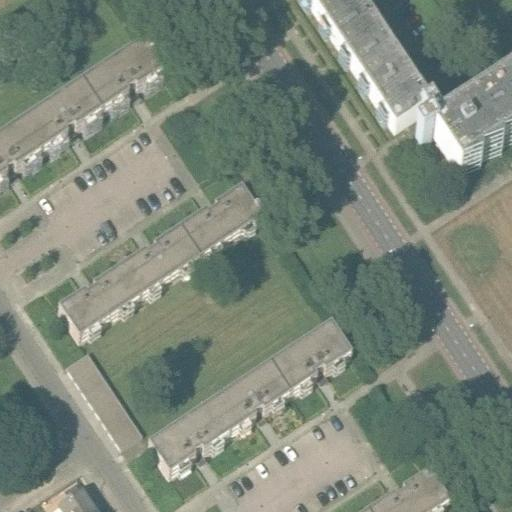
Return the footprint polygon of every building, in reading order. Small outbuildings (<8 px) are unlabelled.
[(441,107),(429,114),(390,56),(352,0),(303,0),(394,138),(420,121),(428,134),(415,143),(421,152),(434,143),(457,179),(511,142),(511,81),(451,122),(441,107)] [(81,88),(20,129),(0,142),(0,187),(4,184),(7,183),(6,182),(10,179),(14,176),(15,177),(41,160),(64,144),(67,142),(75,136),(75,137),(102,119),(127,103),(128,102),(128,101),(136,96),(136,97),(138,95),(139,95),(163,79),(151,60),(153,59),(150,53),(147,55),(142,48),(81,88)] [(144,260),(119,277),(94,293),(93,294),(93,295),(85,300),(85,299),(83,300),(58,317),(78,348),(81,347),(109,328),(139,308),(170,288),(200,268),(231,248),(261,228),(257,222),(260,220),(256,214),(254,216),(240,196),(216,212),(214,214),(215,215),(207,220),(206,219),(205,220),(180,237),(155,253),(153,254),(153,255),(146,260),(145,259),(144,260)] [(327,379),(351,363),(330,331),(269,372),(208,412),(149,451),(147,453),(168,484),(194,467),(195,466),(194,465),(202,460),(203,461),(204,460),(229,443),(255,426),(254,425),(259,422),(262,420),(263,421),(264,420),(290,403),(316,386),(316,385),(320,382),(324,380),(327,379)] [(66,372),(72,382),(94,368),(87,358),(66,372)] [(72,382),(79,393),(101,379),(94,368),(72,382)] [(79,393),(86,404),(108,389),(101,379),(79,393)] [(86,404),(93,414),(114,399),(108,389),(86,404)] [(100,424),(121,410),(114,399),(93,414),(100,424)] [(100,424),(106,435),(128,420),(121,410),(100,424)] [(106,435),(113,445),(135,430),(128,420),(106,435)] [(113,445),(115,447),(120,454),(120,455),(142,441),(137,433),(135,430),(113,445)] [(447,511),(449,511),(428,480),(404,496),(402,497),(402,498),(394,503),(394,502),(379,511),(447,511)] [(90,511),(81,497),(58,511),(90,511)]
